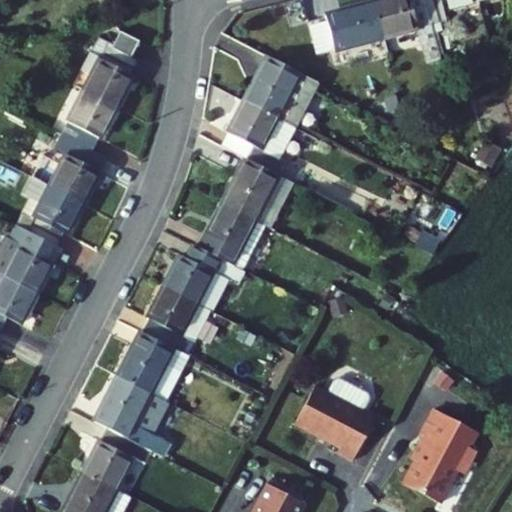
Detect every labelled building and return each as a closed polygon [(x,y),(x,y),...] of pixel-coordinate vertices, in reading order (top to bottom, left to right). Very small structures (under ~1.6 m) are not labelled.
[(428,9),(425,0),(386,0),(374,3),(384,41),(433,28),(428,9)] [(425,0),(428,9),(433,28),(446,24),(439,0),(425,0)] [(384,41),(374,3),(324,17),(334,54),(384,41)] [(138,31),(130,47),(153,58),(161,42),(138,31)] [(127,45),(103,90),(140,109),(156,76),(152,74),(159,61),(153,58),(130,47),(127,45)] [(290,129),(314,84),(279,66),(256,111),(290,129)] [(103,90),(96,105),(129,129),(140,109),(103,90)] [(81,134),(113,150),(118,139),(123,142),(129,129),(96,105),(81,134)] [(274,160),(290,129),(256,111),(240,142),(267,156),(258,172),(292,189),(300,173),(274,160)] [(80,165),(70,185),(103,202),(119,173),(105,165),(113,150),(81,134),(73,149),(85,155),(80,165)] [(62,156),(52,176),(70,185),(80,165),(62,156)] [(256,170),(233,215),(269,234),(292,189),(258,172),(256,170)] [(35,225),(46,231),(77,246),(83,235),(86,237),(103,202),(70,185),(52,176),(43,195),(49,198),(60,203),(53,219),(41,213),(35,225)] [(49,198),(41,213),(53,219),(60,203),(49,198)] [(450,223),(451,201),(418,200),(417,222),(450,223)] [(233,215),(218,244),(221,245),(214,259),(233,268),(247,276),(269,234),(233,215)] [(46,231),(23,275),(57,293),(73,262),(70,261),(77,246),(46,231)] [(193,263),(176,296),(210,313),(233,268),(214,259),(206,254),(199,266),(193,263)] [(242,288),(247,276),(233,268),(210,313),(224,321),(242,288)] [(0,303),(0,319),(21,330),(27,318),(41,325),(57,293),(23,275),(7,307),(0,303)] [(252,293),(258,281),(247,276),(242,288),(252,293)] [(163,330),(156,342),(186,358),(210,313),(176,296),(159,328),(163,330)] [(0,319),(0,376),(2,378),(17,348),(13,346),(21,330),(0,319)] [(163,403),(186,358),(156,342),(153,341),(130,385),(163,403)] [(336,377),(330,390),(357,401),(363,387),(336,377)] [(130,385),(114,416),(115,416),(108,431),(121,437),(153,454),(161,440),(148,433),(163,403),(130,385)] [(384,421),(324,390),(303,429),(349,452),(346,458),(361,466),(384,421)] [(484,441),(440,417),(427,442),(434,446),(410,491),(447,511),(464,479),(471,482),(483,459),(476,456),(484,441)] [(110,449),(94,481),(130,499),(153,454),(121,437),(114,451),(110,449)] [(123,511),(130,499),(94,481),(78,511),(123,511)] [(308,511),(273,494),(263,511),(308,511)]
